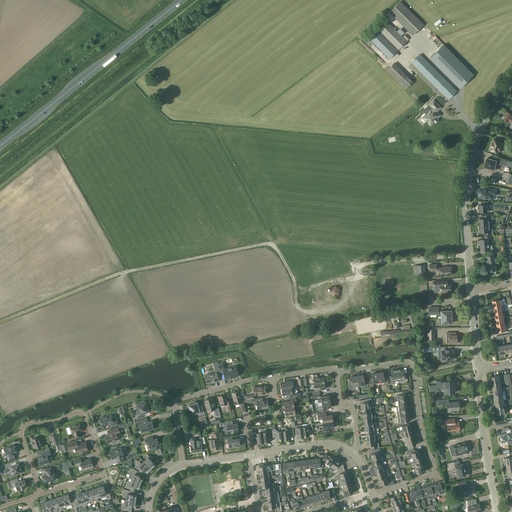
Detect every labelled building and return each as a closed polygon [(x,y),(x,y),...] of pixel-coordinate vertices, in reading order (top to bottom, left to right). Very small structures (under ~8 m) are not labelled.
[(423,24),(400,1),(389,12),(412,35),(423,24)] [(375,27),(366,36),(389,59),(398,50),(407,41),(384,18),(375,27),(397,49),(375,27)] [(463,85),(473,75),(444,45),(430,58),(457,85),(461,82),(463,85)] [(457,91),(420,54),(411,63),(448,100),(457,91)] [(394,63),(386,71),(405,90),(413,82),(394,63)] [(426,115),(426,114),(422,118),(426,121),(430,125),(434,122),(435,122),(437,119),(440,115),(436,111),(440,107),(433,100),(429,105),(433,108),(426,115)] [(511,114),(507,111),(505,116),(504,115),(503,118),(503,119),(511,124),(511,114)] [(502,143),(493,139),(490,149),(499,153),(500,149),(509,152),(511,146),(502,143)] [(496,160),(487,158),(485,167),(486,167),(485,168),(489,169),(490,168),(494,169),(496,163),(505,165),(507,160),(497,157),(496,160)] [(480,189),(479,197),(480,197),(480,198),(488,199),(489,198),(490,199),(490,194),(496,195),(496,190),(488,189),(488,190),(480,189)] [(479,225),(489,225),(489,221),(492,220),(492,215),(484,215),(484,218),(478,219),(479,225)] [(489,225),(479,225),(479,232),(485,232),(486,235),(493,234),(493,229),(490,229),(489,225)] [(484,236),(484,240),(480,240),(481,250),(489,250),(489,241),(492,241),(492,235),(484,236)] [(496,270),(494,255),(486,256),(487,262),(488,262),(489,271),(496,270)] [(429,264),(429,271),(440,271),(440,276),(451,275),(451,267),(443,267),(439,268),(439,267),(437,267),(436,264),(429,264)] [(424,274),(424,265),(416,265),(417,274),(424,274)] [(311,285),(341,278),(340,273),(335,274),(334,271),(321,274),(321,271),(294,277),(296,286),(310,283),(311,285)] [(447,285),(447,281),(433,282),(433,287),(440,287),(440,292),(444,292),(447,292),(451,291),(451,284),(447,285)] [(328,296),(336,296),(336,287),(328,287),(328,296)] [(441,318),(451,318),(451,316),(452,316),(452,315),(451,315),(451,311),(441,311),(438,311),(438,307),(429,308),(429,314),(438,314),(438,316),(441,316),(441,318)] [(411,334),(410,329),(380,332),(381,337),(411,334)] [(457,341),(457,338),(456,338),(456,335),(455,335),(455,333),(452,333),(450,333),(448,333),(449,335),(446,335),(446,343),(449,343),(453,343),(453,341),(457,341)] [(431,347),(431,351),(439,351),(439,354),(438,354),(438,359),(441,359),(441,360),(446,360),(449,360),(449,359),(453,359),(453,358),(454,358),(454,355),(453,355),(453,350),(448,350),(445,350),(445,351),(440,351),(440,347),(431,347)] [(218,365),(220,371),(223,370),(226,378),(233,376),(233,377),(238,376),(235,367),(224,370),(223,363),(218,365)] [(220,371),(218,365),(218,364),(213,365),(214,369),(215,369),(216,372),(205,375),(207,383),(214,381),(214,382),(219,381),(217,375),(221,374),(220,371)] [(397,370),(398,380),(404,379),(404,383),(407,382),(406,374),(403,374),(403,369),(397,370)] [(398,380),(397,370),(391,371),(392,381),(388,382),(389,384),(395,383),(394,381),(398,380)] [(383,372),(377,373),(378,382),(381,382),(382,386),(389,385),(389,384),(388,382),(388,377),(384,378),(383,372)] [(372,383),(378,382),(377,373),(371,374),(372,380),(368,380),(369,388),(373,387),(372,383)] [(357,376),(358,386),(362,385),(363,389),(368,388),(367,381),(364,382),(363,375),(357,376)] [(352,383),(348,383),(349,391),(355,390),(354,386),(358,386),(357,376),(351,377),(352,383)] [(429,385),(429,391),(437,391),(437,388),(441,388),(441,389),(444,389),(445,394),(455,393),(454,388),(456,388),(455,380),(456,380),(456,379),(453,380),(449,380),(449,381),(444,382),(444,383),(442,383),(442,381),(436,381),(437,385),(429,385)] [(265,386),(253,387),(255,395),(266,394),(265,386)] [(239,391),(232,393),(235,404),(242,402),(241,398),(239,391)] [(398,401),(406,400),(406,397),(407,397),(406,394),(401,395),(401,392),(395,393),(395,396),(395,401),(398,401)] [(227,401),(226,395),(218,397),(220,405),(226,404),(228,411),(233,409),(230,400),(227,401)] [(262,397),(254,399),(255,405),(257,405),(257,409),(268,408),(267,399),(263,400),(262,397)] [(290,401),(283,402),(284,408),(294,407),(294,403),(296,403),(295,397),(294,397),(289,397),(290,401)] [(208,400),(205,401),(208,411),(215,409),(212,398),(208,399),(208,400)] [(361,409),(362,409),(362,408),(370,407),(373,407),(372,401),(371,402),(371,398),(365,399),(365,403),(361,403),(362,405),(360,405),(361,409)] [(138,410),(134,412),(135,416),(136,415),(137,419),(145,416),(144,413),(148,411),(147,407),(146,407),(144,401),(140,402),(141,404),(136,405),(138,410)] [(330,401),(318,403),(319,406),(318,406),(319,412),(325,411),(324,408),(331,407),(330,401)] [(447,402),(448,412),(453,412),(453,410),(459,409),(459,408),(460,408),(459,403),(458,403),(458,401),(447,402)] [(188,405),(189,406),(188,407),(189,409),(190,410),(191,414),(197,413),(201,427),(207,425),(203,411),(199,412),(197,402),(188,405)] [(505,406),(496,408),(497,414),(506,413),(505,406)] [(294,407),(284,408),(285,414),(291,413),(291,416),(298,415),(297,412),(295,413),(294,407)] [(323,423),(333,421),(332,415),(326,416),(326,412),(317,413),(317,417),(318,417),(318,420),(322,419),(323,423)] [(101,417),(101,418),(99,419),(102,426),(110,424),(111,427),(119,424),(117,420),(113,422),(111,415),(104,417),(103,417),(101,417)] [(146,422),(145,418),(136,421),(138,427),(141,426),(143,432),(154,429),(151,421),(148,422),(147,422),(146,422)] [(459,422),(455,422),(455,418),(444,419),(445,426),(447,426),(447,431),(459,430),(459,422)] [(308,423),(302,424),(302,427),(304,437),(309,436),(309,433),(310,432),(309,427),(312,427),(311,419),(308,419),(308,423)] [(233,424),(232,421),(222,423),(222,427),(226,426),(227,433),(238,431),(237,427),(237,424),(233,424)] [(291,421),(292,427),(295,427),(296,434),(297,434),(297,438),(304,437),(302,427),(302,424),(295,425),(294,421),(291,421)] [(323,426),(319,426),(319,429),(320,433),(328,432),(328,428),(334,427),(333,421),(323,423),(323,426)] [(79,424),(70,427),(72,433),(73,433),(73,435),(74,439),(81,437),(80,431),(81,430),(79,424)] [(400,432),(403,432),(411,429),(412,429),(411,426),(410,426),(409,424),(401,426),(402,429),(400,430),(400,432)] [(110,430),(111,434),(105,436),(105,437),(105,438),(106,441),(107,442),(107,443),(113,441),(113,442),(118,440),(117,434),(120,433),(118,427),(110,430)] [(285,427),(282,427),(282,429),(283,440),(290,439),(289,435),(293,435),(292,427),(288,427),(288,429),(285,429),(285,427)] [(277,441),(283,440),(282,429),(279,429),(279,430),(276,431),(276,429),(272,430),(273,437),(277,437),(277,441)] [(402,437),(404,437),(412,434),(411,429),(403,432),(404,434),(401,435),(402,437)] [(269,432),(262,433),(264,442),(270,442),(270,438),(273,438),(273,437),(272,430),(269,430),(269,432)] [(256,432),(252,432),(253,440),(257,440),(257,443),(264,442),(262,433),(256,433),(256,432)] [(217,441),(220,440),(219,433),(213,434),(214,437),(212,438),(212,439),(209,440),(211,450),(218,448),(217,441)] [(508,444),(508,442),(506,433),(498,435),(500,445),(508,444)] [(60,444),(57,435),(51,437),(54,446),(60,444)] [(153,436),(145,439),(146,444),(149,444),(151,450),(157,448),(156,445),(159,444),(157,438),(154,439),(153,436)] [(232,439),(232,436),(224,437),(224,441),(228,440),(229,448),(240,446),(239,438),(232,439)] [(38,437),(32,439),(35,448),(41,446),(38,437)] [(137,443),(141,442),(140,438),(132,440),(135,448),(139,447),(137,443)] [(200,438),(190,440),(191,445),(190,446),(191,452),(202,451),(201,444),(200,444),(200,438)] [(376,443),(375,439),(367,440),(365,440),(366,444),(367,443),(368,446),(371,445),(372,448),(379,448),(378,443),(376,443)] [(414,439),(406,442),(404,442),(407,451),(413,449),(412,446),(416,445),(415,442),(416,442),(415,439),(414,439)] [(77,445),(76,441),(67,444),(69,450),(75,448),(76,451),(77,450),(78,453),(83,452),(83,451),(88,450),(85,442),(77,445)] [(454,445),(453,446),(455,455),(456,455),(467,453),(467,452),(465,443),(464,443),(454,445)] [(437,455),(443,454),(441,444),(435,445),(435,446),(437,455)] [(6,451),(5,452),(6,456),(7,456),(8,461),(15,459),(14,455),(13,455),(13,454),(17,452),(14,445),(5,448),(6,451)] [(121,448),(110,452),(112,459),(117,458),(118,460),(117,460),(118,463),(124,461),(122,456),(124,455),(121,448)] [(373,453),(370,454),(372,459),(380,457),(382,456),(381,451),(380,451),(379,448),(372,449),(373,453)] [(41,453),(42,456),(38,457),(40,465),(49,463),(48,457),(51,456),(49,450),(41,453)] [(418,450),(415,451),(415,450),(408,452),(410,458),(412,458),(420,455),(418,450)] [(144,462),(151,469),(155,465),(152,462),(150,459),(151,458),(148,454),(146,457),(147,458),(144,462)] [(330,466),(335,459),(330,456),(327,454),(322,455),(323,461),(323,463),(326,463),(330,466)] [(320,462),(323,461),(322,455),(319,455),(319,458),(314,459),(315,467),(316,467),(316,468),(317,468),(317,469),(318,469),(319,469),(320,468),(320,467),(320,466),(321,466),(320,462)] [(411,464),(414,463),(422,461),(420,455),(412,458),(413,461),(410,462),(411,464)] [(380,457),(372,459),(374,465),(382,462),(384,461),(382,456),(380,457)] [(82,461),(80,458),(74,460),(76,466),(80,465),(81,466),(83,471),(89,469),(89,467),(93,466),(90,458),(82,461)] [(338,470),(344,468),(343,464),(342,464),(339,462),(340,462),(335,459),(330,466),(335,469),(336,467),(337,468),(338,470)] [(12,466),(11,462),(2,465),(5,473),(11,471),(13,475),(22,472),(19,463),(12,466)] [(147,473),(151,469),(144,462),(142,464),(139,462),(134,467),(140,471),(142,468),(144,470),(147,473)] [(462,464),(454,466),(454,462),(447,464),(448,470),(455,468),(457,477),(465,476),(464,471),(464,468),(463,468),(462,464)] [(111,473),(113,478),(117,476),(113,464),(111,465),(111,467),(107,468),(109,474),(111,473)] [(259,466),(260,472),(268,471),(272,471),(272,470),(275,470),(274,464),(267,465),(259,466)] [(423,466),(415,468),(413,469),(415,474),(425,471),(423,466)] [(46,473),(47,474),(43,475),(46,483),(56,479),(54,472),(53,472),(51,467),(45,469),(46,473)] [(132,479),(141,484),(143,478),(140,477),(140,476),(137,475),(139,472),(132,468),(129,475),(133,476),(132,479)] [(338,474),(336,476),(337,479),(348,475),(347,471),(345,471),(344,468),(338,470),(339,473),(339,474),(338,474)] [(388,471),(377,475),(379,480),(387,477),(386,475),(389,474),(388,471)] [(348,475),(337,479),(339,484),(342,484),(350,481),(348,475)] [(387,477),(379,480),(380,485),(389,483),(390,485),(394,484),(393,482),(392,482),(391,482),(389,477),(387,477)] [(10,482),(7,483),(9,488),(12,488),(16,486),(18,491),(27,488),(24,480),(18,482),(17,478),(10,481),(10,482)] [(138,489),(141,484),(132,479),(130,482),(128,481),(125,487),(131,489),(133,487),(135,487),(138,489)] [(344,489),(352,486),(350,481),(342,484),(344,489)] [(445,493),(441,482),(440,482),(440,481),(430,484),(431,485),(433,494),(435,498),(437,497),(435,493),(438,492),(439,495),(445,493)] [(429,485),(425,486),(429,500),(432,499),(430,495),(433,494),(431,485),(429,486),(429,485)] [(100,496),(101,498),(107,497),(107,498),(111,497),(108,489),(105,490),(103,486),(102,486),(98,486),(98,487),(98,488),(100,496)] [(354,489),(353,490),(352,486),(344,489),(342,490),(344,498),(349,496),(348,493),(355,491),(354,489)] [(427,500),(429,500),(425,486),(421,487),(422,488),(420,488),(420,487),(420,488),(423,497),(426,496),(427,500)] [(473,487),(463,489),(464,496),(475,493),(473,487)] [(93,489),(92,489),(96,500),(96,501),(98,501),(97,497),(100,496),(98,488),(95,488),(93,488),(93,489)] [(424,501),(423,497),(420,488),(416,489),(417,490),(415,490),(415,489),(418,499),(421,498),(422,502),(424,501)] [(87,491),(90,501),(91,503),(93,502),(92,501),(96,500),(92,489),(90,490),(88,490),(87,490),(87,491)] [(126,500),(136,501),(137,495),(133,495),(133,494),(130,494),(130,491),(123,489),(122,496),(126,497),(126,500)] [(419,504),(418,499),(415,489),(411,490),(411,491),(410,492),(412,500),(415,499),(417,505),(419,504)] [(82,493),(81,493),(85,503),(85,505),(87,504),(87,502),(90,501),(87,491),(84,492),(84,491),(82,492),(82,493)] [(74,500),(75,503),(76,506),(85,503),(81,493),(81,492),(80,492),(76,493),(76,494),(77,494),(76,495),(77,499),(74,500)] [(318,493),(320,501),(326,500),(323,492),(318,493)] [(63,495),(62,496),(65,504),(66,506),(75,503),(74,500),(73,497),(69,499),(68,494),(67,494),(63,494),(62,494),(63,495)] [(398,495),(392,497),(392,500),(391,501),(391,502),(390,503),(392,507),(393,506),(401,504),(399,498),(398,495)] [(58,497),(57,497),(60,506),(61,509),(63,509),(62,505),(65,504),(62,496),(60,496),(58,496),(57,497),(58,497)] [(296,497),(297,500),(300,508),(305,506),(303,498),(302,496),(299,497),(299,496),(296,497)] [(52,499),(54,508),(55,511),(58,510),(56,507),(60,506),(57,497),(54,498),(52,498),(52,499)] [(47,501),(46,501),(49,509),(49,511),(52,511),(51,509),(54,508),(52,499),(49,500),(49,499),(47,500),(46,500),(47,501)] [(300,509),(300,508),(297,500),(295,501),(295,499),(290,501),(292,506),(293,506),(294,510),(295,510),(295,511),(300,509)] [(477,511),(478,511),(480,511),(478,504),(476,504),(475,499),(468,501),(469,506),(467,506),(468,508),(467,509),(468,511),(477,511)] [(49,509),(46,501),(45,500),(41,501),(41,502),(40,503),(42,508),(42,511),(47,511),(49,511),(49,509)] [(136,501),(126,500),(126,503),(123,503),(122,510),(129,510),(129,506),(132,507),(132,506),(136,507),(136,501)] [(268,504),(264,504),(264,507),(268,506),(269,509),(275,508),(275,511),(273,511),(272,511),(277,511),(282,511),(280,502),(279,502),(276,502),(268,504)] [(392,508),(393,511),(402,508),(407,507),(412,506),(411,503),(406,504),(406,505),(402,506),(401,504),(393,506),(393,508),(392,508)]
